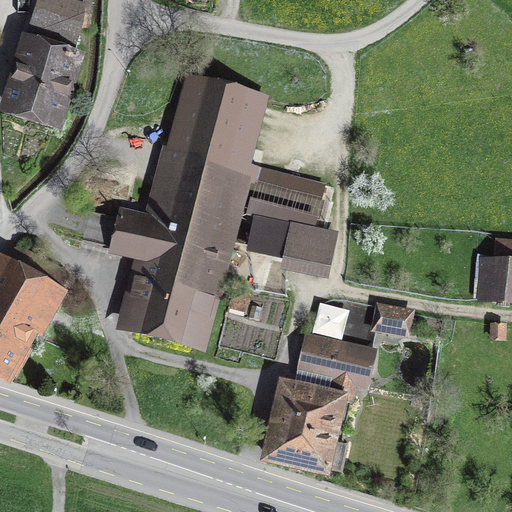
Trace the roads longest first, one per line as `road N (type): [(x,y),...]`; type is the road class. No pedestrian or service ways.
road 1 (primary): [(0,414),(307,511)]
road 2 (track): [(130,0),(133,11),(326,45),(391,27),(418,0)]
road 3 (residential): [(133,11),(85,147),(0,240)]
road 4 (track): [(511,314),(353,296)]
